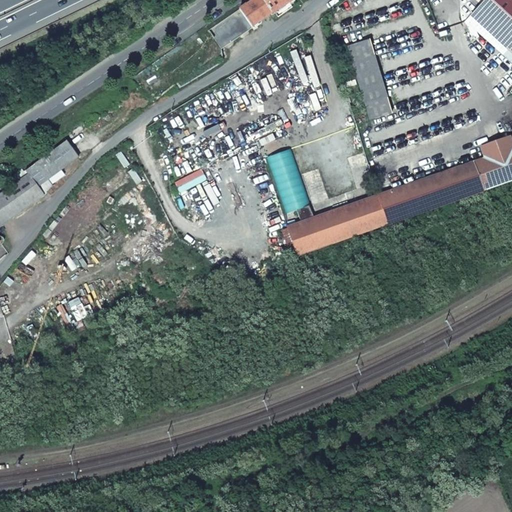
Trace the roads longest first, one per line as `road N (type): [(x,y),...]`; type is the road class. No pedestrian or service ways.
road 1 (residential): [(0,273),(125,135),(332,0)]
road 2 (tertiary): [(0,144),(216,0)]
road 3 (unknown): [(0,330),(37,292),(94,271),(147,228),(150,208),(131,196)]
